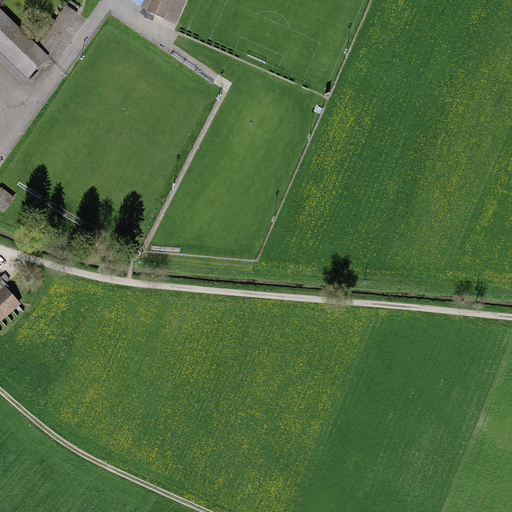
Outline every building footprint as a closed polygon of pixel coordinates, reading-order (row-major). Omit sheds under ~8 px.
[(132,0),(142,7),(147,0),(153,0),(148,11),(163,16),(170,0),(132,0)] [(87,21),(66,6),(37,48),(58,62),(87,21)] [(0,55),(29,83),(49,62),(0,13),(0,55)] [(13,199),(0,189),(0,210),(3,212),(13,199)] [(0,324),(20,307),(0,285),(0,324)]
